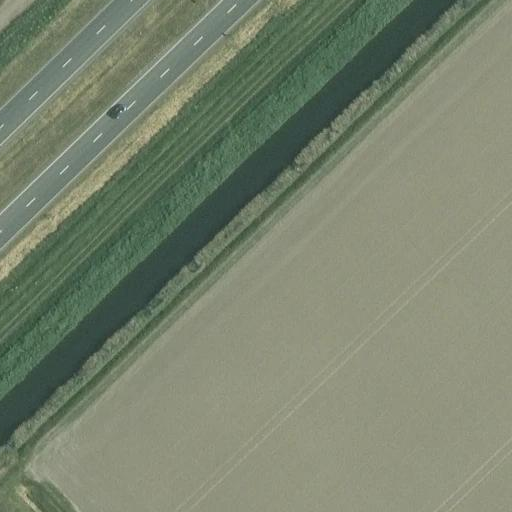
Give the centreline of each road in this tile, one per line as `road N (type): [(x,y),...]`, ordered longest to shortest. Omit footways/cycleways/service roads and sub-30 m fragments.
road 1 (trunk): [(0,235),(244,0)]
road 2 (trunk): [(134,0),(0,130)]
